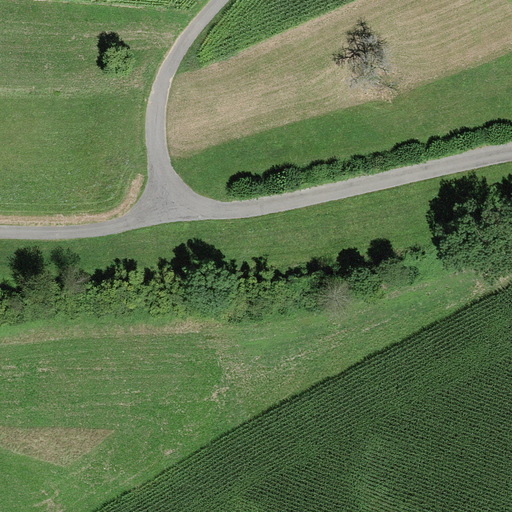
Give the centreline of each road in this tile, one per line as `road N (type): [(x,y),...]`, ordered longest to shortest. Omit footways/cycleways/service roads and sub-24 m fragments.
road 1 (unclassified): [(0,230),(102,231),(161,213),(277,205),(511,152)]
road 2 (track): [(161,213),(155,81),(217,0)]
